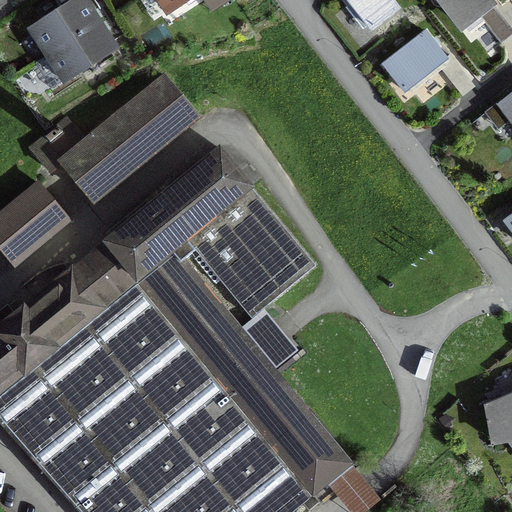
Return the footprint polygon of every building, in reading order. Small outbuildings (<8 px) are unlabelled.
[(81,0),(78,0),(29,32),(46,57),(97,24),(81,0)] [(158,0),(166,13),(186,0),(158,0)] [(345,0),(370,31),(396,11),(387,0),(345,0)] [(503,12),(493,0),(437,0),(468,39),(503,12)] [(62,83),(114,50),(97,24),(46,57),(62,83)] [(382,67),(403,93),(444,61),(424,35),(382,67)] [(65,122),(30,150),(49,174),(59,165),(90,203),(196,117),(165,79),(84,145),(65,122)] [(511,98),(502,106),(511,119),(511,98)] [(0,423),(74,511),(294,511),(351,465),(172,252),(185,241),(250,320),(314,267),(217,150),(0,330),(0,423)] [(66,221),(37,186),(0,216),(0,251),(12,266),(66,221)] [(511,395),(485,407),(494,445),(511,442),(511,395)]
